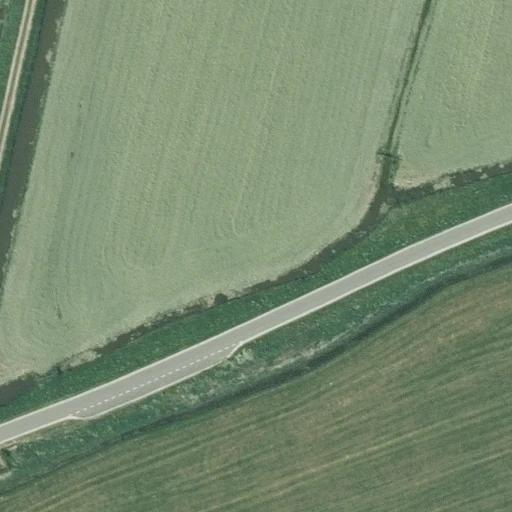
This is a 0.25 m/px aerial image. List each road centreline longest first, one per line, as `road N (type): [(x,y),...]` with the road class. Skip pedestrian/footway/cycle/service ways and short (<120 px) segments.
road 1 (tertiary): [(0,434),(511,215)]
road 2 (track): [(0,123),(28,0)]
